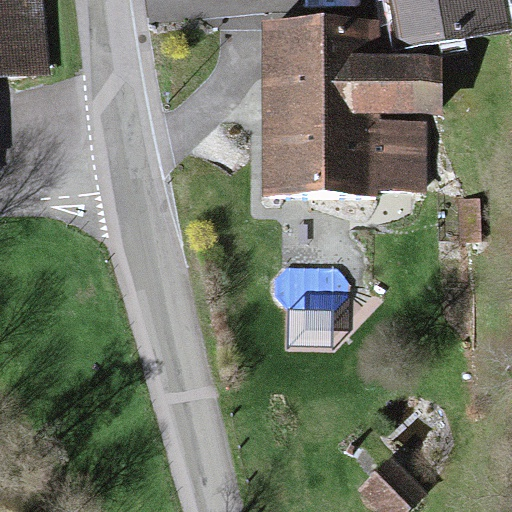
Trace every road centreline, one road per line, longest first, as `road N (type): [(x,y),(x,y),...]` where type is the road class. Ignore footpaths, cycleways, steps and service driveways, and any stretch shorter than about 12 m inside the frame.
road 1 (tertiary): [(207,511),(108,0)]
road 2 (track): [(0,206),(76,206),(146,191)]
